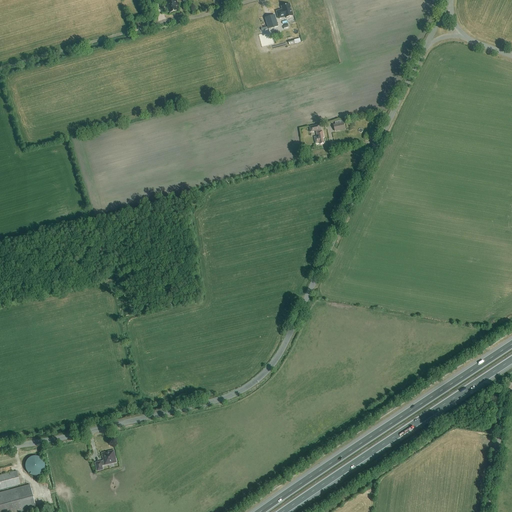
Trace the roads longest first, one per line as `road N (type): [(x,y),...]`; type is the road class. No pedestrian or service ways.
road 1 (tertiary): [(0,448),(207,404),(261,376),(424,43)]
road 2 (motorway): [(511,344),(259,511)]
road 3 (motorway): [(282,511),(511,359)]
road 4 (track): [(0,67),(254,0)]
road 5 (unclassified): [(485,511),(504,386),(511,381)]
